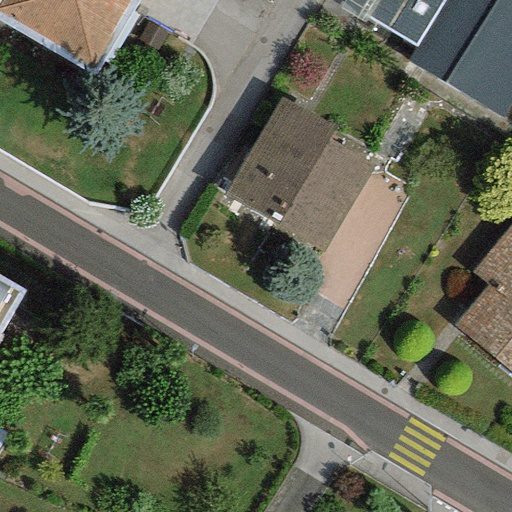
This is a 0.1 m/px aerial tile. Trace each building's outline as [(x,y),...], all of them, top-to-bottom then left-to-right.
[(134,0),(0,0),(0,14),(97,68),(134,0)] [(511,0),(380,0),(371,16),(428,51),(420,63),(502,113),(511,95),(511,0)] [(377,158),(280,98),(222,191),(319,251),(377,158)] [(511,223),(470,273),(485,286),(452,326),(511,376),(511,223)] [(0,335),(24,294),(0,280),(0,335)]
